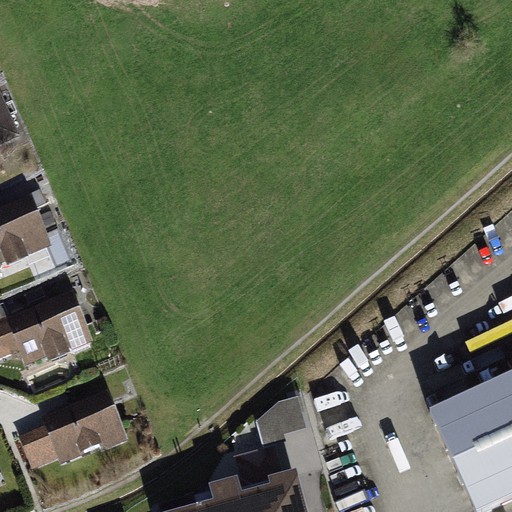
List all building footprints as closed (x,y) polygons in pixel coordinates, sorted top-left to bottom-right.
[(0,103),(0,144),(14,139),(0,103)] [(27,206),(0,217),(0,265),(44,247),(27,206)] [(71,304),(0,331),(0,361),(16,355),(24,375),(89,349),(71,304)] [(511,379),(428,417),(469,511),(495,511),(511,505),(511,379)] [(49,437),(27,445),(36,469),(51,463),(55,475),(125,449),(107,401),(44,424),(49,437)] [(254,416),(263,448),(308,435),(300,403),(254,416)] [(216,511),(303,511),(296,481),(284,484),(276,452),(237,462),(243,486),(212,494),(216,511)]
